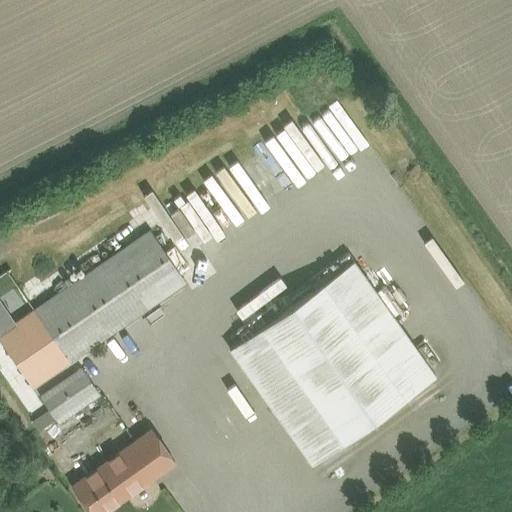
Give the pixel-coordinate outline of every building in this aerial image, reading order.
[(371,180),(387,169),(338,95),(320,107),(327,118),(317,124),(340,160),(353,152),(371,180)] [(267,151),(300,196),(329,176),(295,130),(267,151)] [(292,200),(263,154),(207,190),(228,223),(258,203),(267,216),(292,200)] [(149,227),(0,332),(0,337),(34,385),(185,279),(149,227)] [(230,347),(312,463),(436,374),(354,259),(230,347)] [(165,317),(186,306),(181,297),(161,308),(165,317)] [(511,348),(495,360),(508,379),(511,376),(511,348)] [(40,396),(58,422),(100,393),(82,366),(40,396)] [(71,485),(90,511),(102,511),(111,506),(175,460),(151,427),(89,472),(88,473),(71,485)]
